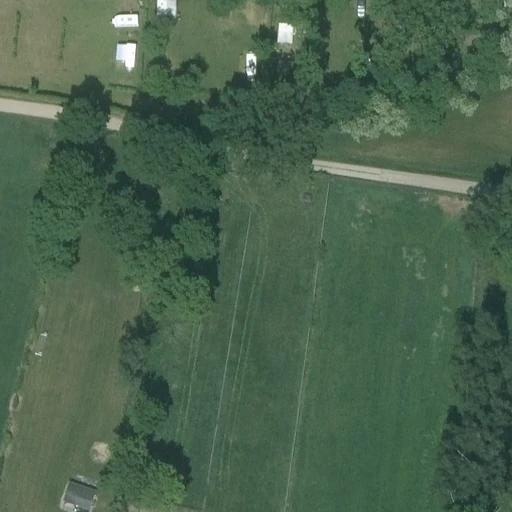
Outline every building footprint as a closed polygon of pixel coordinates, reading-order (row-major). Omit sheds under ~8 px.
[(237,53),(234,68),(253,72),(257,57),(237,53)] [(127,69),(128,55),(112,54),(111,68),(127,69)] [(158,59),(158,75),(177,76),(177,59),(158,59)] [(95,496),(82,491),(78,504),(91,508),(95,496)] [(123,503),(121,511),(137,511),(139,505),(123,503)]
